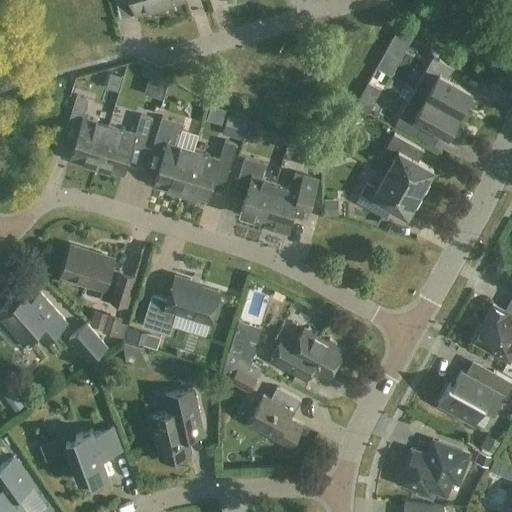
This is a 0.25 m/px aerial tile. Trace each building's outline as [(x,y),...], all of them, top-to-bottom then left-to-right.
[(131,0),(136,15),(161,7),(158,0),(131,0)] [(434,83),(427,96),(460,115),(473,93),(448,79),(454,69),(433,57),(422,77),(434,83)] [(95,170),(109,125),(83,117),(89,100),(76,96),(68,124),(80,127),(71,158),(84,162),(83,166),(95,169),(95,170)] [(448,137),(460,115),(427,96),(419,109),(408,102),(395,124),(416,136),(424,123),(448,137)] [(135,133),(109,125),(95,170),(96,171),(96,170),(109,173),(110,170),(123,174),(132,144),(144,147),(153,119),(140,115),(135,133)] [(180,196),(193,151),(177,146),(184,124),(162,118),(152,149),(164,153),(155,183),(168,187),(167,191),(179,195),(179,196),(180,196)] [(230,127),(229,136),(247,139),(248,131),(230,127)] [(394,159),(386,174),(421,194),(434,170),(415,160),(420,149),(394,134),(384,153),(394,159)] [(193,151),(180,196),(180,195),(193,199),(194,195),(207,199),(217,169),(228,173),(237,145),(225,141),(219,159),(193,151)] [(264,221),(276,182),(261,178),(265,164),(245,157),(237,182),(249,185),(240,214),(264,221)] [(264,221),(288,228),(293,213),(307,217),(318,180),(295,173),(290,187),(276,182),(264,221)] [(408,217),(421,194),(386,174),(377,189),(367,183),(356,202),(382,217),(388,206),(408,217)] [(337,216),(337,200),(323,200),(323,216),(337,216)] [(114,260),(70,246),(61,276),(104,289),(101,298),(110,300),(110,301),(126,306),(135,277),(119,272),(111,270),(114,260)] [(190,281),(175,276),(168,300),(152,295),(142,326),(159,331),(161,327),(171,330),(176,312),(210,323),(220,292),(190,283),(190,281)] [(66,323),(39,293),(30,301),(24,294),(16,301),(13,297),(0,308),(0,316),(22,342),(34,332),(43,344),(66,323)] [(511,304),(507,313),(493,305),(472,341),(509,362),(510,361),(511,362),(511,304)] [(123,319),(108,315),(103,333),(123,339),(127,325),(121,324),(123,319)] [(107,349),(86,325),(68,340),(90,364),(107,349)] [(150,334),(130,328),(126,340),(146,347),(150,334)] [(343,351),(304,329),(296,343),(283,336),(270,360),(296,374),(303,362),(329,377),(343,351)] [(235,336),(230,350),(249,361),(255,342),(235,336)] [(242,358),(230,351),(224,361),(236,368),(242,358)] [(248,390),(256,380),(245,371),(236,380),(248,390)] [(486,385),(461,371),(453,386),(449,384),(438,404),(474,425),(485,405),(494,410),(502,396),(507,399),(511,390),(511,381),(494,372),(486,385)] [(301,401),(277,387),(270,399),(263,395),(249,422),(276,436),(275,438),(291,447),(302,426),(287,419),(291,412),(294,413),(301,401)] [(203,434),(192,389),(165,395),(169,413),(149,417),(153,436),(156,436),(161,458),(165,458),(168,460),(175,458),(178,455),(190,452),(187,438),(203,434)] [(121,450),(112,427),(94,434),(92,430),(75,436),(77,440),(66,444),(79,482),(91,478),(92,481),(109,475),(102,457),(121,450)] [(506,433),(497,428),(491,438),(486,436),(480,447),(494,455),(506,433)] [(417,490),(415,495),(432,501),(436,492),(446,496),(452,482),(458,484),(470,454),(437,442),(432,457),(411,449),(398,483),(417,490)] [(33,485),(14,457),(0,466),(0,488),(0,511),(25,511),(16,497),(33,485)] [(445,511),(444,506),(404,501),(404,503),(406,503),(405,511),(445,511)]
